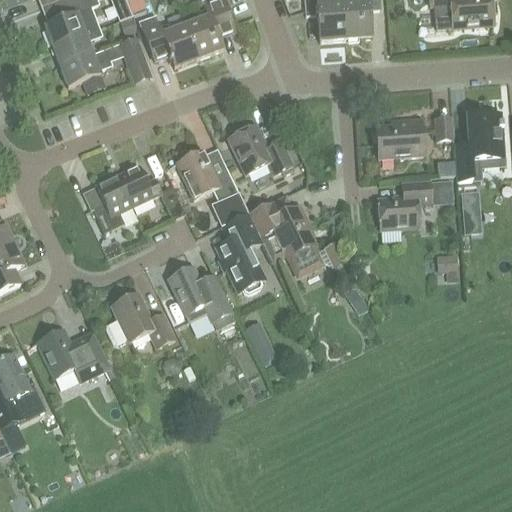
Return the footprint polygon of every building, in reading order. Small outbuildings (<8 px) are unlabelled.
[(98,32),(90,12),(99,9),(95,0),(66,0),(62,1),(69,20),(44,29),(51,50),(98,32)] [(199,24),(185,29),(198,63),(222,54),(219,44),(235,38),(220,0),(210,0),(202,3),(205,13),(197,16),(199,24)] [(345,44),(342,4),(326,5),(325,0),(303,0),(305,20),(317,19),(319,46),(345,44)] [(369,14),(381,13),(379,0),(357,0),(358,3),(342,4),(345,44),(371,42),(369,14)] [(452,33),(493,30),(490,0),(428,0),(430,11),(450,9),(452,33)] [(198,63),(185,29),(170,35),(168,27),(158,31),(154,20),(139,26),(149,53),(154,65),(169,60),(173,72),(198,63)] [(131,22),(123,25),(127,37),(136,34),(131,22)] [(59,70),(92,58),(87,45),(101,40),(98,32),(51,50),(59,70)] [(119,48),(134,87),(151,80),(136,41),(119,48)] [(92,58),(59,70),(67,91),(82,85),(85,92),(102,86),(100,79),(99,75),(106,72),(104,67),(110,65),(105,53),(92,58)] [(478,163),(503,162),(500,118),(466,120),(468,149),(453,150),(456,185),(480,183),(478,163)] [(450,121),(434,123),(436,145),(452,144),(450,121)] [(378,163),(424,160),(421,124),(400,125),(400,130),(375,132),(378,163)] [(294,174),(292,170),(292,169),(281,146),(267,153),(255,129),(253,130),(252,128),(249,127),(240,132),(238,135),(240,137),(227,143),(245,179),(267,168),(272,179),(281,175),(283,179),(294,174)] [(224,230),(226,228),(248,218),(227,173),(213,179),(202,155),(176,168),(193,203),(212,194),(218,207),(214,209),(224,230)] [(138,169),(116,180),(131,211),(161,197),(173,223),(184,218),(171,190),(160,196),(154,183),(146,187),(138,169)] [(131,211),(116,180),(94,190),(103,208),(93,213),(103,235),(122,225),(119,217),(131,211)] [(417,210),(431,209),(429,185),(401,188),(402,202),(377,204),(379,235),(419,232),(417,210)] [(313,256),(316,255),(302,225),(305,224),(299,212),(275,223),(268,208),(248,218),(262,246),(272,266),(286,259),(292,272),(300,268),(299,267),(312,261),(313,256)] [(222,231),(229,245),(215,252),(237,298),(242,295),(243,297),(248,299),(260,293),(262,288),(261,287),(266,285),(250,252),(262,246),(248,218),(226,228),(224,230),(222,231)] [(0,251),(13,245),(2,223),(0,224),(0,251)] [(341,244),(327,251),(336,270),(350,263),(341,244)] [(24,267),(13,245),(0,251),(0,296),(21,287),(14,272),(24,267)] [(211,326),(232,316),(213,279),(200,286),(193,271),(167,284),(188,326),(207,317),(211,326)] [(156,352),(175,343),(162,318),(150,324),(137,298),(111,311),(118,324),(107,330),(106,333),(111,344),(115,345),(125,340),(129,347),(149,337),(156,352)] [(242,335),(239,321),(224,325),(226,339),(242,335)] [(91,335),(69,347),(63,334),(37,347),(55,383),(73,373),(80,386),(109,370),(91,335)] [(29,394),(12,359),(0,364),(0,428),(2,433),(16,426),(17,427),(44,414),(33,392),(29,394)]
